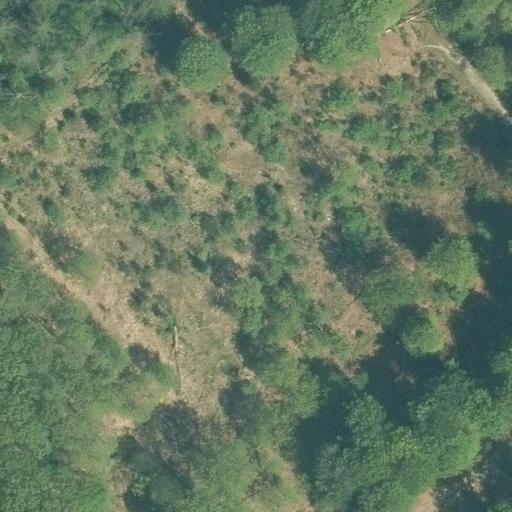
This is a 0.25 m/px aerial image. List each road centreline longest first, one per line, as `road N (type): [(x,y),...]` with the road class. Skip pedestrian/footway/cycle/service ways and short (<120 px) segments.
road 1 (track): [(267,511),(0,216)]
road 2 (track): [(399,0),(511,128)]
